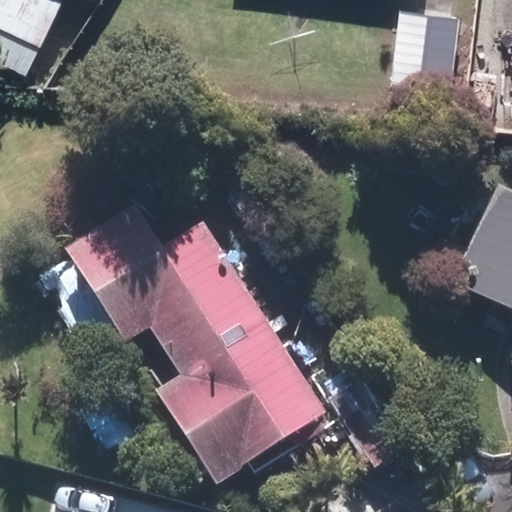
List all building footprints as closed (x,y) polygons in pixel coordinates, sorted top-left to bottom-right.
[(0,0),(0,51),(28,65),(60,0),(0,0)] [(446,90),(456,16),(446,15),(398,10),(388,83),(437,90),(446,90)] [(511,33),(496,33),(495,122),(511,122),(511,33)] [(511,187),(501,182),(458,275),(511,300),(511,187)] [(145,199),(74,245),(133,334),(155,320),(173,347),(189,372),(162,390),(221,481),(299,432),(308,444),(329,431),(320,416),(332,409),(260,298),(206,214),(170,237),(145,199)] [(140,434),(115,394),(77,418),(102,457),(140,434)]
